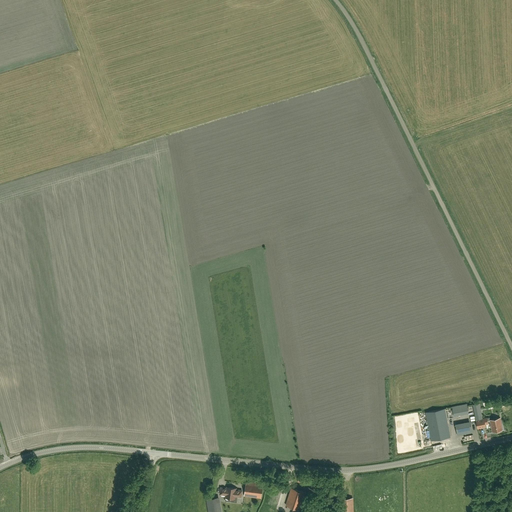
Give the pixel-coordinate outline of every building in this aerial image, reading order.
[(492,432),(496,431),(496,432),(499,431),(499,430),(503,430),(500,418),(490,420),(489,417),(487,418),(483,418),(482,415),(479,403),(473,404),(475,417),(476,420),(478,428),(486,427),(485,424),(488,423),(490,422),(492,432)] [(454,416),(469,414),(467,404),(452,406),(454,416)] [(450,437),(445,408),(426,412),(431,440),(450,437)] [(471,424),(456,426),(458,435),(472,432),(471,424)] [(295,480),(315,488),(317,483),(297,474),(295,480)] [(263,484),(246,481),(244,496),(261,498),(263,484)] [(271,502),(279,504),(284,484),(276,482),(271,502)] [(237,502),(237,497),(241,497),(242,490),(236,490),(236,488),(227,487),(227,488),(221,488),(220,494),(226,495),(226,497),(232,498),(231,502),(237,502)] [(291,488),(286,505),(301,510),(306,492),(291,488)] [(220,511),(218,497),(206,499),(208,511),(220,511)] [(339,498),(339,511),(353,511),(353,497),(339,498)]
